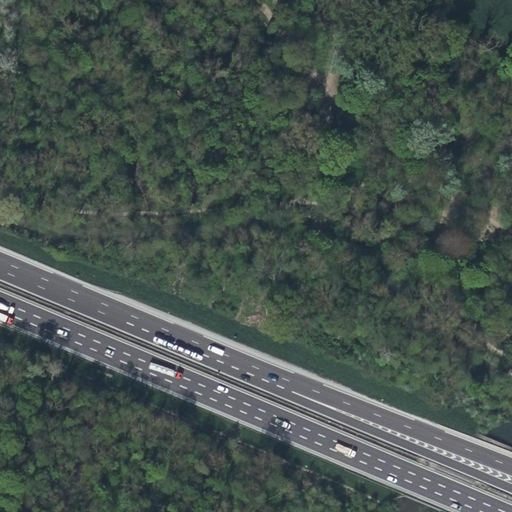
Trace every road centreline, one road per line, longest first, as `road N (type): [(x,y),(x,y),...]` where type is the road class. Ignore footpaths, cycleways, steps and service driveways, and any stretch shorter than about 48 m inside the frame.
road 1 (motorway): [(0,302),(463,494)]
road 2 (motorway): [(511,489),(241,367)]
road 3 (motorway): [(511,468),(241,367)]
road 4 (motorway): [(241,367),(0,266)]
